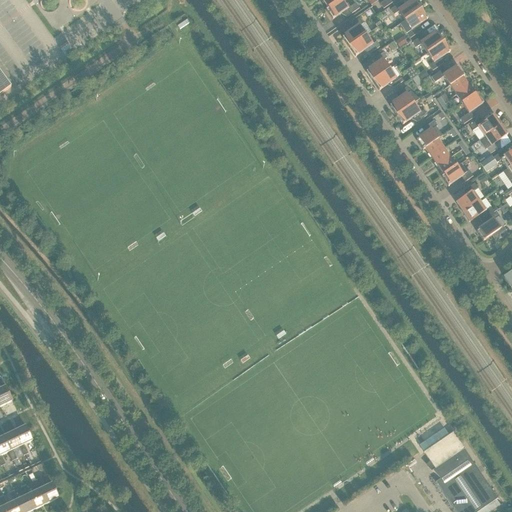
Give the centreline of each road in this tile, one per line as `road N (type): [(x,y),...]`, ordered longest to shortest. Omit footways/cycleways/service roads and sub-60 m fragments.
road 1 (residential): [(486,280),(294,0)]
road 2 (secondary): [(0,258),(183,511)]
road 3 (residential): [(511,107),(437,0)]
